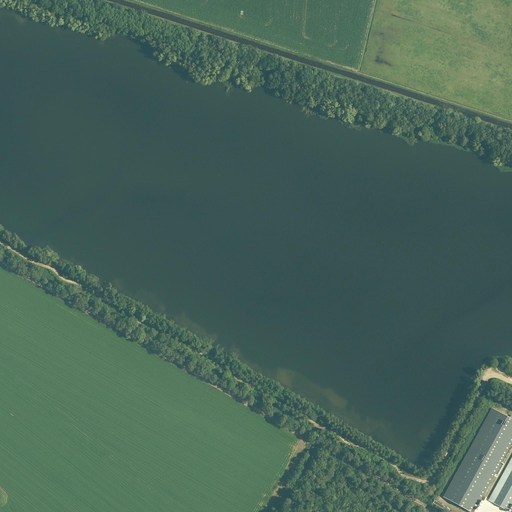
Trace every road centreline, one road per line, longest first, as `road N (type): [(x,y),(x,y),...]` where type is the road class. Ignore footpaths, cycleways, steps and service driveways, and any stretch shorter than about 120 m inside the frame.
road 1 (unknown): [(0,246),(422,488),(487,376),(511,388)]
road 2 (track): [(0,262),(435,511)]
road 3 (unknown): [(511,147),(51,0)]
